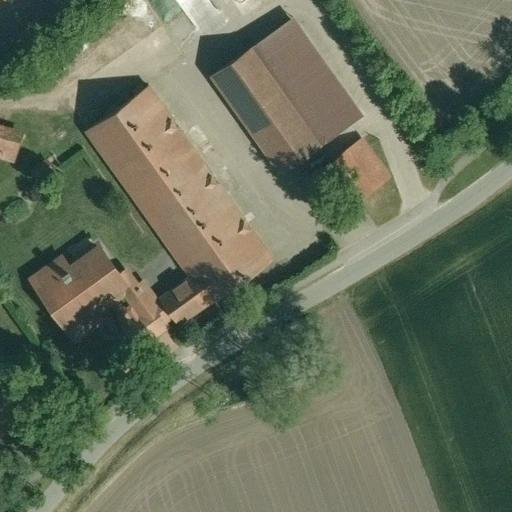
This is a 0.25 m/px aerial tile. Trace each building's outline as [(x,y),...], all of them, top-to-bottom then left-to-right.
[(323,142),(254,44),(213,73),(282,171),(323,142)] [(272,258),(149,84),(87,129),(192,275),(209,300),(211,302),(272,258)] [(25,130),(0,122),(0,154),(15,160),(22,141),(25,130)] [(349,148),(307,178),(322,200),(337,190),(347,204),(375,185),(349,148)] [(47,158),(32,169),(39,179),(55,168),(47,158)] [(96,247),(76,261),(80,266),(72,273),(69,269),(65,272),(66,275),(61,279),(62,280),(58,282),(57,283),(53,286),(43,272),(35,278),(45,292),(61,315),(66,312),(80,332),(99,318),(92,310),(116,293),(119,296),(125,292),(134,303),(126,309),(132,318),(151,304),(163,320),(173,313),(179,322),(209,300),(192,275),(161,297),(162,298),(158,301),(153,295),(154,294),(144,281),(138,286),(127,270),(115,279),(108,268),(112,265),(97,245),(96,246),(96,247)] [(132,318),(125,323),(140,344),(166,325),(163,320),(151,304),(132,318)]
